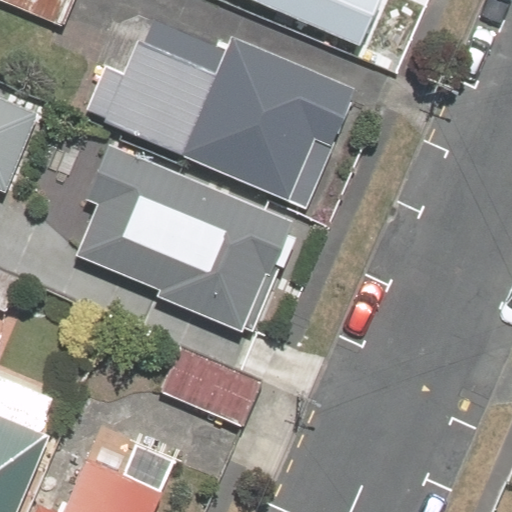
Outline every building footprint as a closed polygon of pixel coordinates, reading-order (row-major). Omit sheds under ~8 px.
[(0,0),(0,7),(56,32),(70,0),(0,0)] [(130,0),(74,130),(100,142),(172,173),(186,179),(293,225),(298,228),(356,95),(230,40),(137,0),(130,0)] [(205,0),(348,61),(374,0),(205,0)] [(0,199),(37,114),(0,98),(0,199)] [(186,179),(134,300),(240,346),(293,225),(186,179)] [(254,382),(166,344),(146,391),(234,429),(254,382)] [(150,511),(163,484),(178,450),(133,430),(118,465),(80,449),(52,511),(22,499),(16,511),(150,511)] [(0,511),(16,511),(22,499),(28,485),(0,472),(0,511)]
